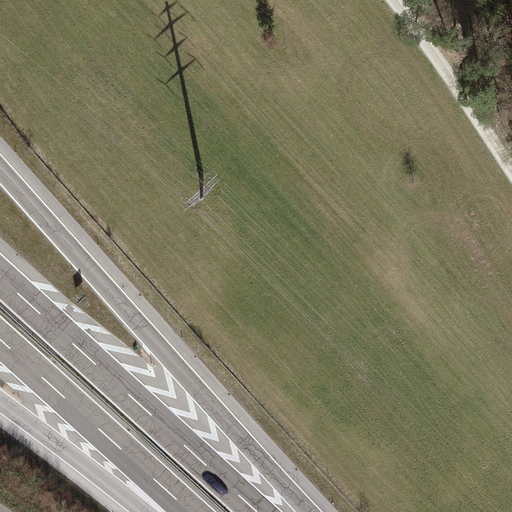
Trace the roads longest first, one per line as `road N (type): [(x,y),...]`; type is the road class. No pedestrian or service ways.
road 1 (motorway): [(303,511),(0,165)]
road 2 (motorway): [(257,511),(0,277)]
road 3 (motorway): [(0,339),(189,511)]
road 4 (track): [(394,0),(511,162)]
road 5 (motorway): [(0,401),(150,511)]
